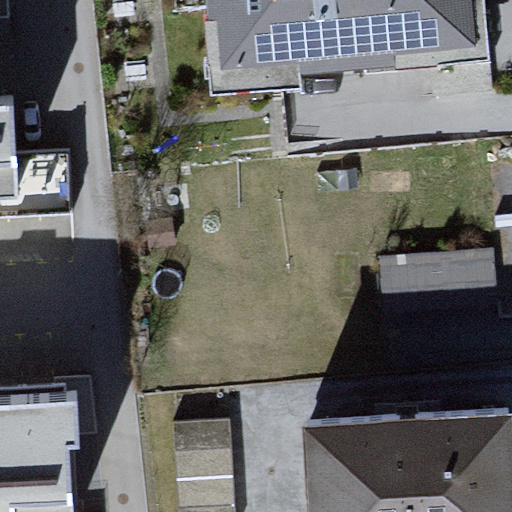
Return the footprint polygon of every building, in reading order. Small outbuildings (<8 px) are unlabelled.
[(209,0),(215,66),(480,42),(476,0),(209,0)] [(0,225),(30,224),(27,156),(4,157),(2,120),(0,120),(0,225)] [(497,242),(385,247),(387,305),(500,300),(497,242)] [(71,406),(0,408),(0,511),(66,511),(63,444),(73,443),(71,406)] [(237,511),(234,410),(178,412),(181,511),(237,511)] [(310,433),(314,511),(511,511),(506,422),(310,433)]
